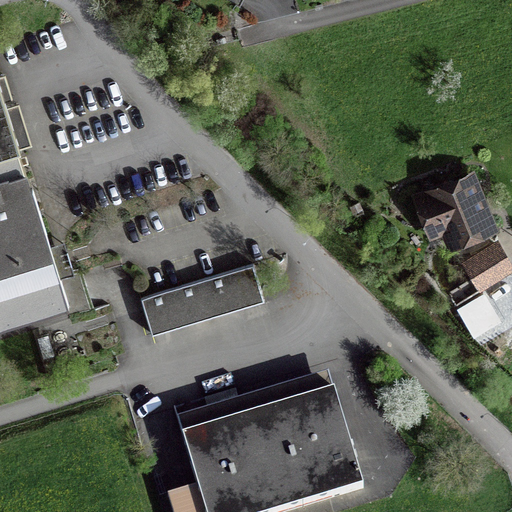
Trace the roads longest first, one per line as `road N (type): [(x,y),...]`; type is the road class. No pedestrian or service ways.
road 1 (residential): [(73,0),(181,128),(511,451)]
road 2 (residential): [(384,0),(241,36)]
